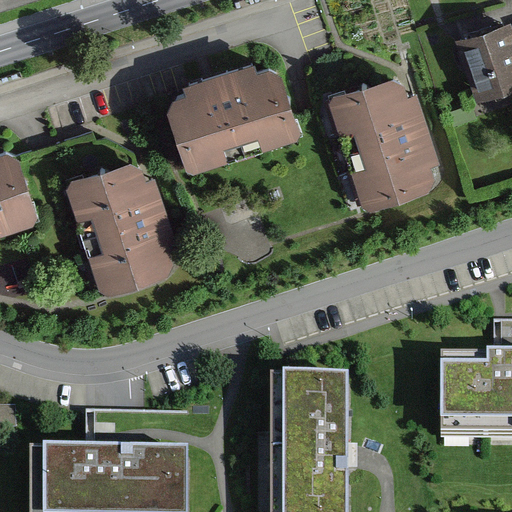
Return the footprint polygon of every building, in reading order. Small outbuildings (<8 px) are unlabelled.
[(511,52),(502,24),(454,41),(475,99),(511,85),(511,52)] [(159,106),(182,170),(291,131),(268,68),(159,106)] [(396,75),(329,98),(367,204),(433,180),(396,75)] [(0,223),(25,215),(0,145),(0,223)] [(131,158),(57,182),(93,299),(169,276),(163,252),(172,246),(148,175),(138,178),(131,158)] [(511,348),(438,348),(439,414),(511,413),(511,348)] [(347,390),(254,390),(254,511),(347,511),(347,459),(347,390)] [(185,511),(186,464),(27,465),(27,511),(185,511)]
